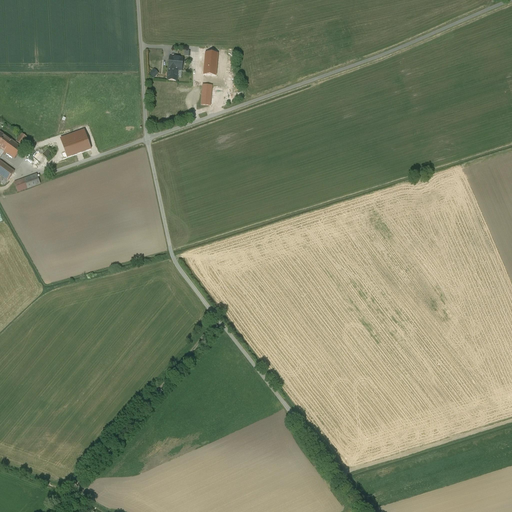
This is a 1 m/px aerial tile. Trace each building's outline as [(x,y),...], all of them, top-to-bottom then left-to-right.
[(221,55),(206,53),(201,105),(210,106),(212,87),(225,88),(226,77),(219,76),(221,55)] [(183,58),(170,57),(167,81),(177,81),(178,71),(182,71),(183,58)] [(154,68),(149,75),(154,79),(159,73),(154,68)] [(0,148),(1,149),(5,152),(15,159),(22,149),(1,133),(0,133),(0,148)] [(22,135),(17,142),(22,145),(27,138),(22,135)] [(0,158),(5,152),(1,149),(0,150),(0,181),(5,185),(14,173),(0,161),(0,158)] [(45,151),(42,154),(49,160),(54,154),(47,149),(45,151)] [(41,184),(37,175),(24,180),(26,185),(28,189),(41,184)] [(26,185),(24,180),(16,183),(17,188),(26,185)]
